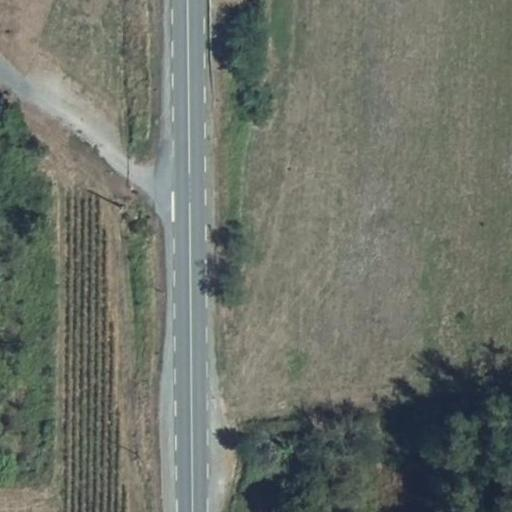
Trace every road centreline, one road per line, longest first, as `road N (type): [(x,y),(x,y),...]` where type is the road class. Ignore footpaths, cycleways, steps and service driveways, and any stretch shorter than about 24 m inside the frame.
road 1 (secondary): [(187,0),(194,511)]
road 2 (unknown): [(0,36),(188,206)]
